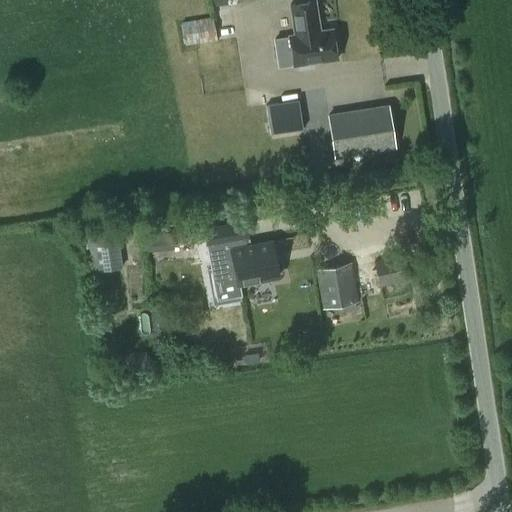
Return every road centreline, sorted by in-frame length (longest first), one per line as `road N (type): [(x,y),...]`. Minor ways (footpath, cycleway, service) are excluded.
road 1 (unclassified): [(506,511),(429,0)]
road 2 (unknown): [(504,496),(381,511)]
